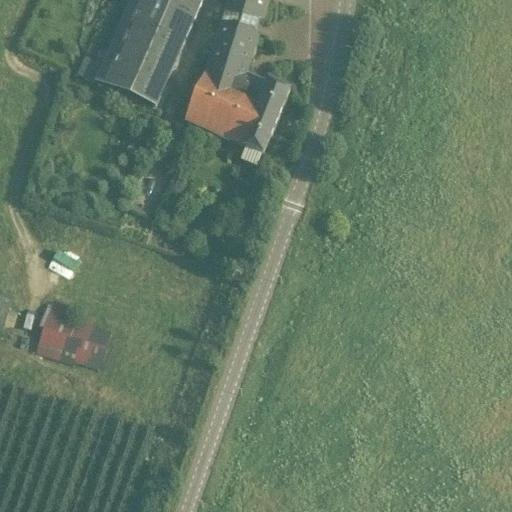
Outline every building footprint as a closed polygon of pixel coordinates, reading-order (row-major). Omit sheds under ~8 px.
[(185,49),(183,48),(204,0),(134,0),(124,22),(104,69),(87,62),(79,79),(157,114),(185,49)] [(185,126),(263,160),(290,95),(267,85),(267,87),(246,78),(258,38),(255,35),(259,24),(262,24),(268,7),(247,0),(230,0),(208,73),(185,126)] [(196,185),(181,178),(175,192),(190,199),(196,185)] [(0,303),(0,331),(6,333),(14,308),(0,303)] [(104,373),(115,330),(50,314),(39,357),(104,373)] [(10,375),(40,388),(48,369),(18,356),(10,375)]
